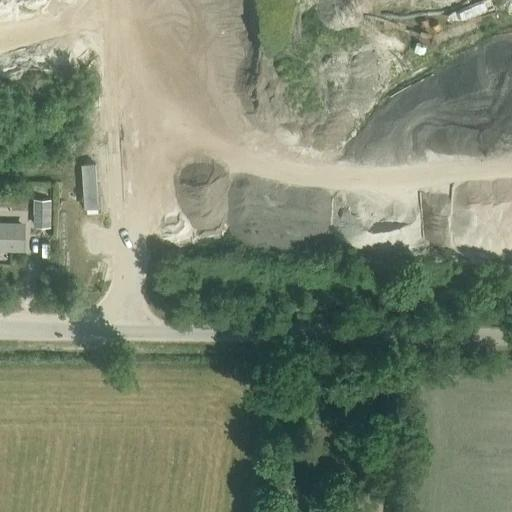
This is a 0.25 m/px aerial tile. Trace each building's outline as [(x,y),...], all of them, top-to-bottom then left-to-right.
[(87,208),(98,207),(96,164),(84,164),(87,208)] [(33,199),(33,226),(51,227),(52,199),(33,199)] [(0,247),(22,248),(22,226),(0,225),(0,247)] [(395,488),(377,487),(377,497),(394,498),(395,488)] [(391,511),(402,511),(403,499),(392,498),(391,511)]
